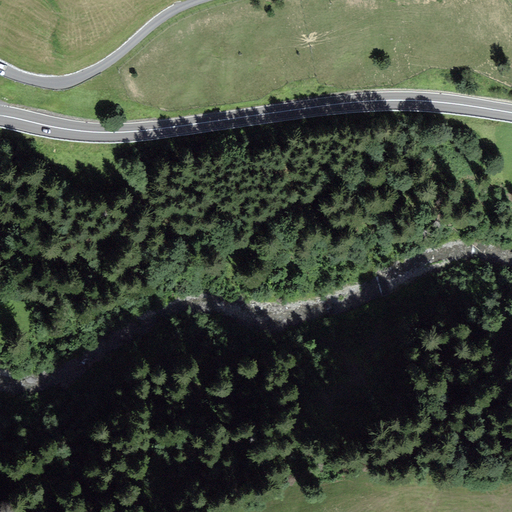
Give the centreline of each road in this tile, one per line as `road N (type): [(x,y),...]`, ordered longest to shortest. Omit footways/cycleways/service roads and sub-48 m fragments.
road 1 (primary): [(0,115),(116,132),(370,100),(511,112)]
road 2 (residential): [(0,69),(33,82),(70,82),(105,66),(165,16),(205,0)]
